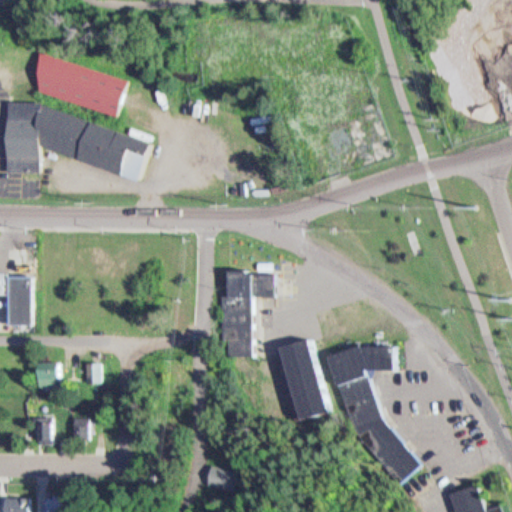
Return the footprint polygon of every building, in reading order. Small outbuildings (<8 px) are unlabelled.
[(41,48),(135,80),(123,115),(43,89),(41,48)] [(15,97),(50,98),(160,141),(148,182),(49,145),(50,171),(14,170),(15,97)] [(231,268),(231,293),(225,293),(225,340),(232,340),(232,354),(257,354),(256,295),(278,295),(278,273),(252,273),(252,268),(231,268)] [(19,275),(43,275),(42,326),(17,326),(18,293),(0,293),(0,271),(19,272),(19,275)] [(282,344),(298,419),(332,412),(316,337),(282,344)] [(406,369),(373,369),(387,417),(424,465),(399,485),(355,428),(332,355),(365,345),(406,344),(406,369)] [(43,361),(42,386),(62,387),(64,362),(43,361)] [(91,363),(91,381),(106,382),(106,363),(91,363)] [(79,416),(79,440),(95,439),(94,416),(79,416)] [(40,417),(40,435),(45,435),(45,444),(60,444),(60,422),(51,422),(51,417),(40,417)] [(218,464),(213,483),(239,490),(244,471),(218,464)] [(451,492),(457,511),(507,511),(505,505),(492,509),(483,482),(451,492)] [(50,497),(49,511),(72,511),(72,498),(64,498),(64,494),(58,494),(58,497),(50,497)] [(38,511),(38,497),(11,496),(11,511),(38,511)]
